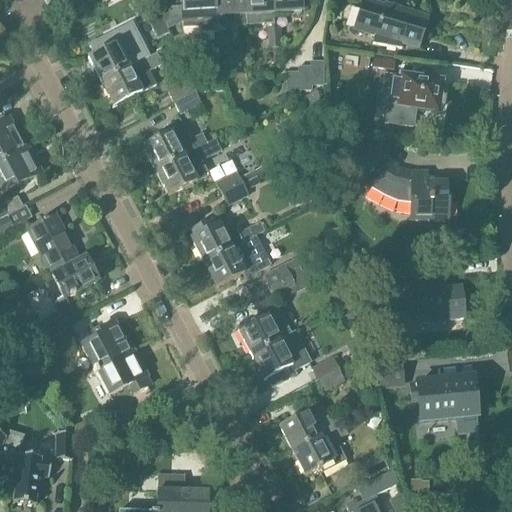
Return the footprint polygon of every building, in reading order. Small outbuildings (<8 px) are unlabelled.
[(200,35),(212,34),(218,34),(218,33),(217,19),(215,0),(179,0),(182,24),(183,30),(199,29),(200,35)] [(215,0),(217,19),(246,17),(244,0),(215,0)] [(271,0),(244,0),(246,17),(246,27),(273,26),(272,16),(271,0)] [(271,0),(272,16),(300,14),(299,0),(271,0)] [(417,50),(427,19),(410,14),(410,16),(363,1),(354,30),(374,36),(372,45),(401,51),(402,45),(417,50)] [(158,40),(168,34),(157,14),(147,19),(158,40)] [(280,30),(266,31),(267,41),(280,40),(280,30)] [(101,84),(141,63),(124,31),(100,43),(104,51),(88,59),(101,84)] [(186,33),(173,40),(192,76),(205,70),(186,33)] [(218,34),(212,34),(212,44),(226,43),(225,33),(218,33),(218,34)] [(281,49),(280,40),(267,41),(268,51),(281,49)] [(226,43),(212,44),(213,55),(226,54),(226,43)] [(156,55),(141,63),(101,84),(114,109),(156,87),(149,73),(162,66),(156,55)] [(393,72),(394,60),(374,57),(372,69),(393,72)] [(309,63),(309,68),(310,88),(311,88),(323,88),(323,63),(309,63)] [(297,74),(298,93),(300,93),(311,93),(311,88),(310,88),(309,68),(297,68),(297,74)] [(300,99),(300,93),(298,93),(297,74),(286,74),(286,99),(300,99)] [(441,109),(442,101),(439,98),(441,84),(391,77),(384,124),(412,128),(415,110),(436,113),(437,111),(441,109)] [(168,93),(167,94),(173,105),(194,94),(188,83),(168,93)] [(194,94),(173,105),(179,116),(180,115),(200,105),(194,94)] [(0,164),(24,152),(8,122),(0,125),(0,164)] [(142,147),(155,172),(206,146),(202,136),(191,141),(184,127),(142,147)] [(335,152),(361,153),(362,141),(336,139),(335,152)] [(168,197),(208,177),(200,162),(220,152),(214,141),(206,146),(155,172),(168,197)] [(27,150),(24,152),(0,164),(0,188),(3,194),(40,175),(27,150)] [(385,163),(373,186),(371,188),(384,196),(395,201),(399,202),(411,203),(411,221),(428,221),(433,230),(448,230),(448,181),(423,181),(423,173),(411,173),(398,171),(385,163)] [(215,185),(221,197),(242,187),(236,175),(215,185)] [(242,187),(221,197),(226,209),(247,199),(242,187)] [(52,278),(79,264),(54,217),(27,232),(52,278)] [(6,218),(0,221),(0,236),(13,231),(6,218)] [(190,240),(202,265),(242,245),(237,236),(236,234),(223,231),(221,232),(218,226),(207,231),(204,224),(189,232),(193,239),(190,240)] [(237,236),(242,245),(261,235),(264,233),(259,224),(237,236)] [(242,245),(202,265),(215,290),(244,275),(241,270),(244,268),(247,265),(248,261),(248,257),(267,247),(261,235),(242,245)] [(85,260),(79,264),(52,278),(38,285),(55,317),(64,312),(69,309),(65,301),(69,299),(70,300),(75,297),(74,296),(97,284),(85,260)] [(352,262),(353,288),(368,287),(367,275),(373,275),(372,261),(352,262)] [(268,289),(269,289),(290,278),(284,266),(263,277),(268,289)] [(290,278),(269,289),(275,302),(296,291),(290,278)] [(435,283),(419,285),(397,287),(400,314),(413,312),(413,314),(422,313),(424,325),(464,321),(460,292),(447,293),(446,287),(435,289),(435,283)] [(268,289),(250,299),(261,321),(266,318),(277,313),(274,302),(275,302),(269,289),(268,289)] [(64,312),(55,317),(36,326),(42,337),(69,323),(64,312)] [(238,333),(250,357),(291,337),(278,312),(277,313),(266,318),(261,321),(238,333)] [(69,325),(42,339),(48,349),(74,336),(69,325)] [(93,372),(94,374),(134,353),(130,355),(114,325),(94,335),(97,340),(82,348),(94,371),(93,372)] [(291,337),(250,357),(263,382),(292,368),(293,370),(307,363),(293,335),(291,337)] [(356,340),(345,346),(354,364),(365,358),(356,340)] [(134,353),(94,374),(95,377),(98,375),(110,398),(129,387),(134,396),(150,388),(145,379),(147,378),(134,353)] [(310,371),(316,382),(338,371),(332,360),(310,371)] [(400,375),(398,362),(367,365),(373,390),(383,389),(381,377),(400,375)] [(338,371),(316,382),(322,394),(344,383),(338,371)] [(457,438),(477,436),(476,421),(478,421),(474,377),(413,383),(413,384),(408,385),(410,403),(415,403),(417,427),(455,423),(457,438)] [(278,429),(291,454),(343,427),(339,420),(328,426),(318,408),(307,414),(278,429)] [(105,411),(83,420),(87,432),(109,423),(105,411)] [(343,427),(291,454),(304,479),(317,472),(319,475),(322,473),(323,476),(346,464),(335,444),(348,437),(343,427)] [(5,439),(0,436),(0,471),(16,477),(13,505),(12,506),(35,508),(36,507),(35,507),(38,480),(48,481),(51,463),(40,462),(41,461),(20,458),(20,457),(18,456),(25,438),(8,433),(5,439)] [(72,436),(56,435),(55,462),(71,463),(72,436)] [(359,467),(366,480),(388,469),(381,455),(359,467)] [(357,489),(364,501),(346,510),(346,511),(382,511),(375,497),(398,485),(391,471),(357,489)] [(139,474),(139,494),(156,494),(155,511),(206,511),(208,494),(184,494),(184,475),(139,474)] [(407,511),(399,497),(390,502),(396,511),(407,511)]
